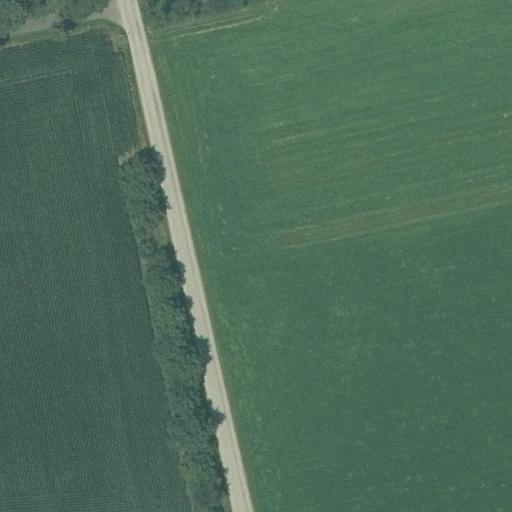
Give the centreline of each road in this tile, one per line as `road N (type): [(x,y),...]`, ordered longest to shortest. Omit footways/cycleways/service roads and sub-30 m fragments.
road 1 (unclassified): [(244,511),(132,9)]
road 2 (unclassified): [(0,38),(132,9)]
